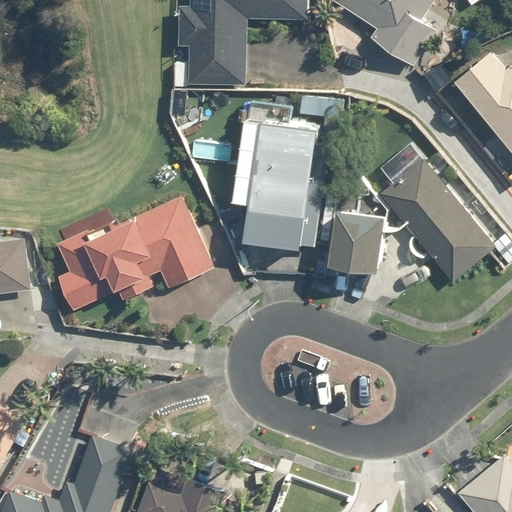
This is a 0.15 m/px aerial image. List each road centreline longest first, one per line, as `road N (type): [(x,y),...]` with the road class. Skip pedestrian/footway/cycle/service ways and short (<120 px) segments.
road 1 (residential): [(460,388),(394,439),(353,445),(278,418),(244,382),(245,348),(262,329),(307,320),(347,338)]
road 2 (residential): [(347,338),(460,388)]
